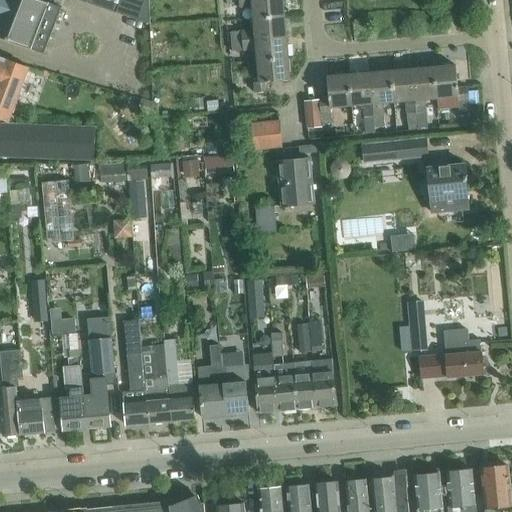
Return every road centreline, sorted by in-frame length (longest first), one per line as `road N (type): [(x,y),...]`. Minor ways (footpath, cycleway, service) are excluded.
road 1 (residential): [(0,476),(511,427)]
road 2 (unclassified): [(489,37),(316,52),(313,0)]
road 3 (residential): [(511,171),(501,54),(489,37)]
